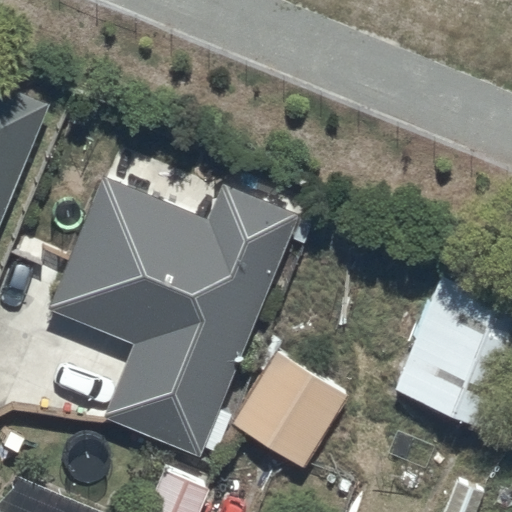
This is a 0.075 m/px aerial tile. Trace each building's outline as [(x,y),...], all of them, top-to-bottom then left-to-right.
[(0,209),(48,94),(0,74),(0,209)] [(102,170),(47,305),(127,338),(99,408),(195,447),(198,440),(214,446),(230,408),(217,402),(297,207),(221,175),(205,213),(102,170)] [(511,295),(440,265),(392,381),(493,424),(511,378),(511,295)] [(274,342),(229,416),(299,460),(345,386),(274,342)] [(161,461),(141,511),(194,511),(208,479),(161,461)] [(446,500),(440,511),(473,511),(484,487),(455,476),(452,484),(441,479),(434,495),(446,500)] [(20,511),(0,503),(0,511),(20,511)]
